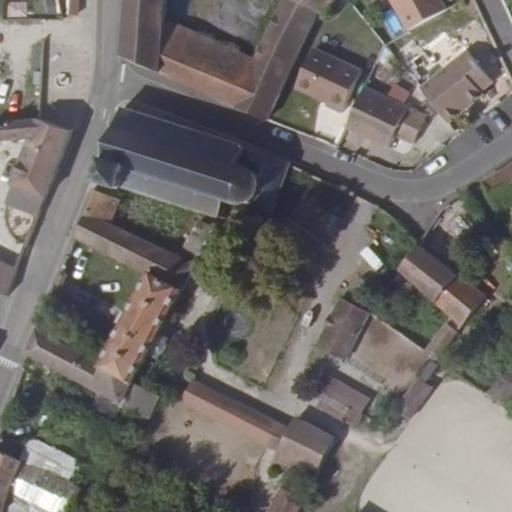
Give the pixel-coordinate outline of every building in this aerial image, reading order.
[(2,0),(1,19),(23,19),(23,0),(2,0)] [(78,0),(68,0),(69,12),(79,12),(78,0)] [(128,0),(123,57),(154,71),(163,34),(165,0),(128,0)] [(281,0),(274,12),(250,70),(234,106),(266,120),(313,15),(319,18),(331,0),(281,0)] [(393,0),(409,31),(448,12),(442,0),(393,0)] [(250,70),(163,34),(154,71),(234,106),(250,70)] [(311,46),(294,86),(327,100),(326,102),(342,109),(360,67),(311,46)] [(468,47),(422,87),(450,120),(484,91),(482,88),(494,79),(468,47)] [(365,87),(346,127),(390,147),(396,134),(416,142),(427,116),(409,107),(365,87)] [(271,210),(287,164),(245,147),(120,110),(97,184),(125,193),(127,190),(163,201),(217,218),(226,201),(239,201),(249,200),(252,205),(254,204),(271,210)] [(41,219),(73,133),(39,120),(9,118),(7,127),(6,140),(29,141),(6,206),(41,219)] [(511,200),(511,166),(492,178),(506,204),(511,200)] [(224,237),(211,229),(196,222),(193,227),(175,262),(113,230),(124,205),(94,192),(76,240),(146,275),(102,368),(40,334),(31,357),(146,418),(158,399),(133,384),(147,355),(152,358),(167,330),(162,327),(190,270),(205,278),(224,237)] [(294,195),(286,207),(277,222),(314,249),(331,220),(294,195)] [(486,296),(422,241),(402,271),(421,288),(418,293),(432,304),(435,300),(464,326),(486,296)] [(0,299),(10,303),(20,277),(0,270),(0,299)] [(336,299),(313,349),(345,363),(368,314),(336,299)] [(434,344),(445,353),(460,332),(449,324),(434,344)] [(511,371),(493,391),(511,407),(511,371)] [(356,426),(370,395),(317,372),(303,402),(356,426)] [(416,378),(391,412),(407,423),(431,388),(416,378)] [(271,468),(311,490),(336,441),(298,421),(291,432),(194,379),(182,399),(280,452),(271,468)] [(9,511),(13,497),(21,465),(0,453),(0,511),(9,511)] [(297,511),(301,505),(274,492),(264,511),(297,511)]
